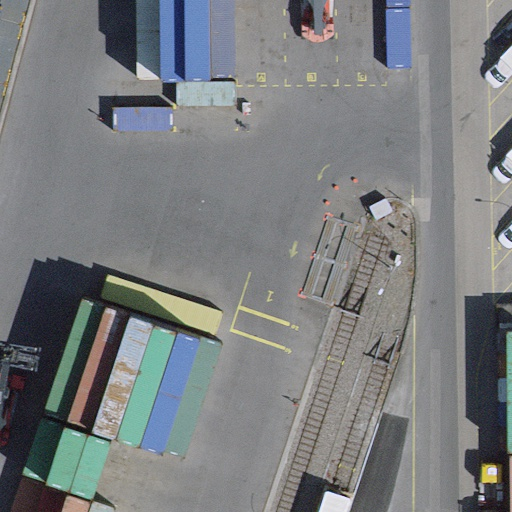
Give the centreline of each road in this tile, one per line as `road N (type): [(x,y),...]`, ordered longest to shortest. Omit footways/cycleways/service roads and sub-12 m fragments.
road 1 (unknown): [(62,79),(232,130),(449,153),(457,511)]
road 2 (unknown): [(62,79),(0,294)]
